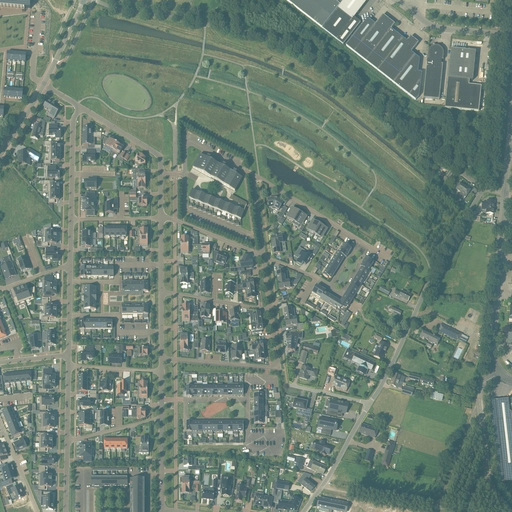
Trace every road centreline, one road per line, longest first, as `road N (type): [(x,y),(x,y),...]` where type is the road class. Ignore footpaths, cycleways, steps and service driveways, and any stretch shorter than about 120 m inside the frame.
road 1 (unclassified): [(369,403),(482,189),(293,47),(236,27),(94,0)]
road 2 (unclassified): [(498,372),(491,350),(509,137)]
road 3 (residential): [(270,308),(278,367),(162,360)]
road 4 (unclassified): [(511,511),(489,480),(480,393),(498,372)]
road 5 (residential): [(369,247),(252,176)]
road 6 (unclassified): [(303,511),(369,403)]
road 7 (unclassified): [(400,0),(433,25),(511,36)]
